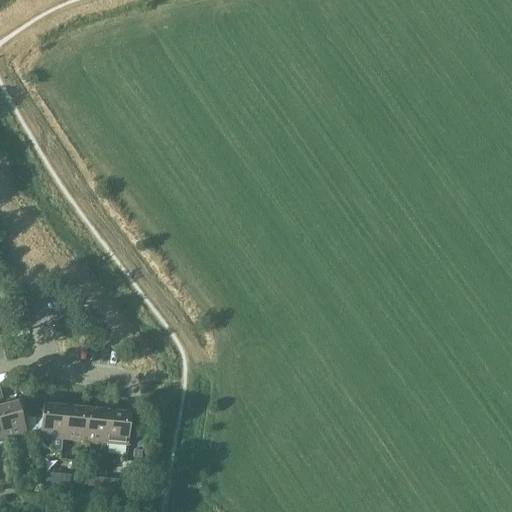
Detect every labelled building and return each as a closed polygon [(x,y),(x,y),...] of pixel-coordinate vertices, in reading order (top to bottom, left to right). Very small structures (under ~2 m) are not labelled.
[(17,403),(0,407),(0,424),(4,440),(25,434),(17,403)] [(61,440),(64,408),(42,406),(39,438),(51,439),(50,450),(60,451),(61,440)] [(86,410),(64,408),(61,440),(83,442),(86,410)] [(108,412),(86,410),(83,442),(105,445),(108,412)] [(130,414),(108,412),(105,445),(126,447),(130,414)] [(44,483),(56,484),(57,474),(44,473),(44,483)] [(57,474),(56,484),(69,485),(70,476),(57,474)] [(87,488),(99,489),(100,479),(87,478),(87,488)] [(99,488),(99,489),(105,490),(112,490),(113,480),(100,479),(99,488)]
